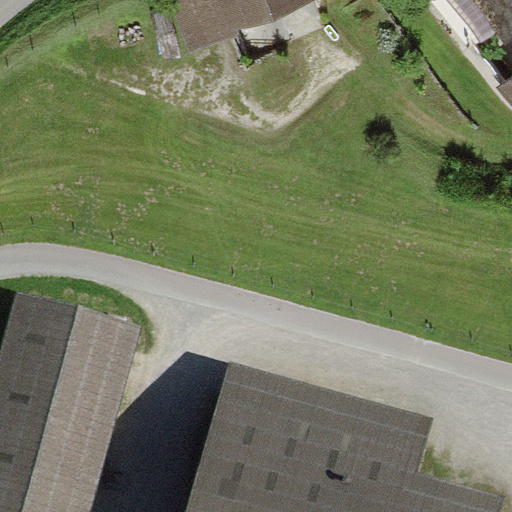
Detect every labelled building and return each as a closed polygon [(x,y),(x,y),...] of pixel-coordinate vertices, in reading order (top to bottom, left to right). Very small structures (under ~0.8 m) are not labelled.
[(165,0),(182,44),(301,0),(165,0)] [(511,0),(454,0),(484,31),(511,3),(511,0)] [(511,57),(489,77),(511,104),(511,57)] [(0,328),(0,511),(81,511),(132,321),(11,288),(0,328)] [(229,365),(188,511),(497,511),(503,493),(410,469),(424,418),(229,365)]
